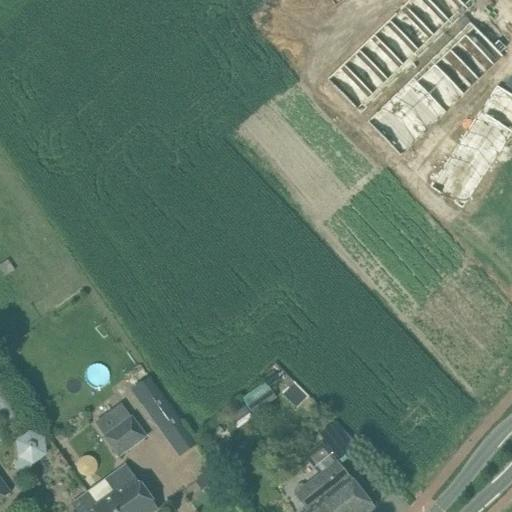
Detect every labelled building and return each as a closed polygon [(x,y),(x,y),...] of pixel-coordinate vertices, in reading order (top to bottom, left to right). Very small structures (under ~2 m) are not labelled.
[(382,127),(406,152),(503,58),(501,54),(463,16),(478,0),(406,0),(331,74),(347,90),(373,77),(381,68),(403,57),(412,66),(438,41),(459,30),(420,67),(424,66),(375,114),(382,127)] [(493,154),(479,173),(496,186),(511,163),(511,137),(498,128),(484,147),(493,154)] [(150,376),(131,390),(162,434),(181,421),(150,376)] [(294,383),(283,394),(297,411),(309,398),(294,383)] [(118,457),(145,438),(131,418),(104,438),(118,457)] [(335,423),(319,435),(340,461),(359,446),(335,423)] [(18,459),(15,468),(28,475),(33,465),(47,455),(46,439),(30,432),(16,442),(18,459)] [(367,511),(374,507),(361,491),(337,462),(295,495),(308,511),(367,511)] [(88,494),(101,511),(154,511),(159,509),(126,466),(88,494)] [(0,500),(12,492),(0,475),(0,500)] [(101,511),(88,494),(80,500),(88,510),(85,511),(101,511)]
